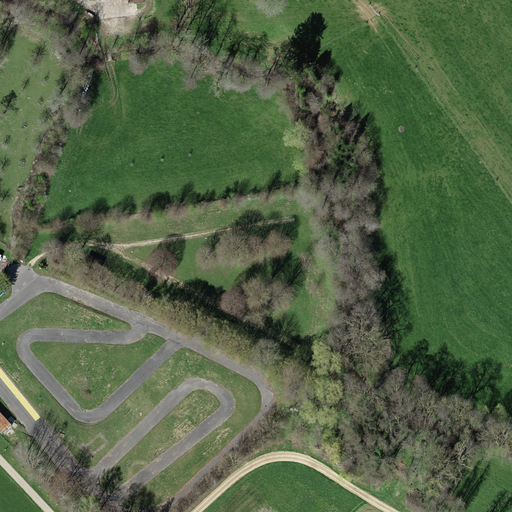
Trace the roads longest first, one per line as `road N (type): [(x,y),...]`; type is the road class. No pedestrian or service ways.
road 1 (track): [(0,265),(204,350),(261,385),(263,414),(249,435),(162,511)]
road 2 (track): [(177,338),(101,413),(82,417),(22,354),(21,343),(122,339),(141,323)]
road 3 (track): [(83,482),(188,386),(216,389),(225,405),(220,415),(106,508)]
road 4 (track): [(22,274),(63,247),(112,249),(295,347)]
road 5 (track): [(390,511),(315,459),(287,452),(254,461),(196,511)]
road 6 (track): [(112,249),(289,219)]
road 7 (track): [(112,511),(0,385)]
